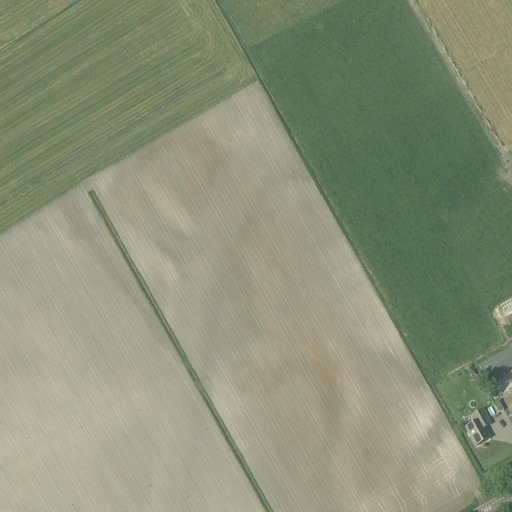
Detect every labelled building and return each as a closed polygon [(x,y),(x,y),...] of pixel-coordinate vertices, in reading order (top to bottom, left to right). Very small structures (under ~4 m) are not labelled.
[(511,262),(499,268),(503,279),(511,275),(511,262)] [(511,301),(498,309),(504,321),(511,317),(511,301)] [(511,348),(503,353),(511,369),(511,368),(511,348)] [(487,383),(511,369),(503,353),(478,367),(487,383)] [(498,414),(504,411),(499,402),(493,405),(498,414)] [(476,447),(491,439),(483,425),(489,422),(483,411),(472,417),(475,423),(465,429),(476,447)]
